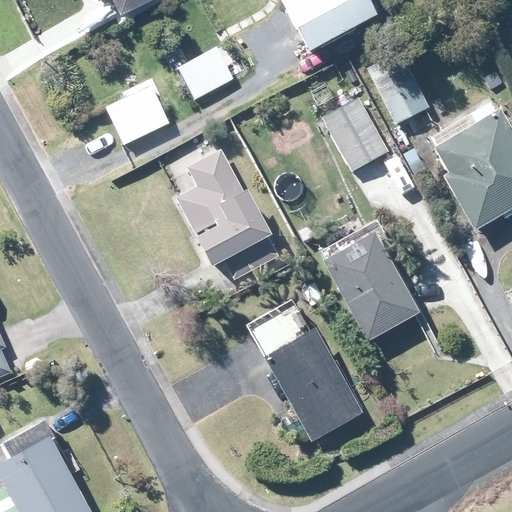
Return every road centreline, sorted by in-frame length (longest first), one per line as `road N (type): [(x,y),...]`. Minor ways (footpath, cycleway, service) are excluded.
road 1 (residential): [(0,127),(214,511)]
road 2 (residential): [(511,437),(379,511)]
